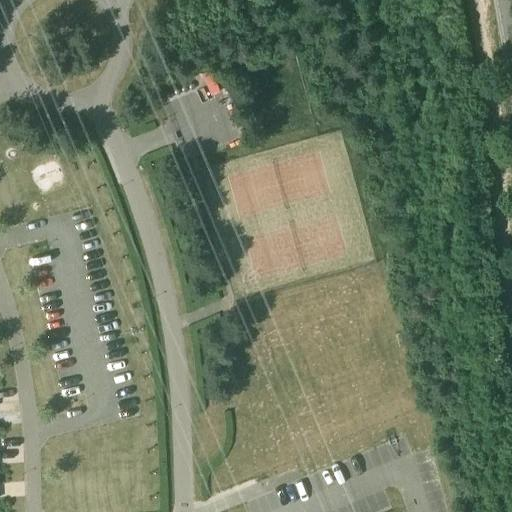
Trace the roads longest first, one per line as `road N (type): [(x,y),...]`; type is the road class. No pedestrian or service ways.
road 1 (residential): [(183,511),(172,339),(138,188),(96,88)]
road 2 (residential): [(33,511),(20,345),(0,282)]
